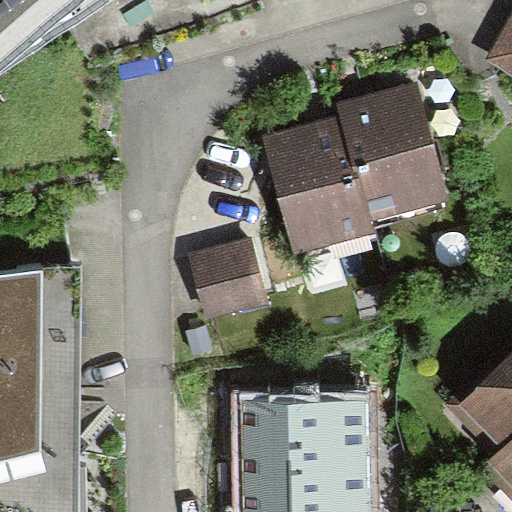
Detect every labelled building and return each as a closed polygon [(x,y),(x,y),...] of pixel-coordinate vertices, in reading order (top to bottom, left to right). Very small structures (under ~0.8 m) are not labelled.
[(0,0),(0,70),(102,0),(0,0)] [(511,0),(509,0),(484,51),(511,65),(511,0)] [(360,148),(374,204),(448,184),(418,74),(337,96),(340,106),(351,150),(360,148)] [(351,150),(340,106),(264,126),(295,241),(378,219),(374,204),(360,148),(351,150)] [(251,232),(189,249),(207,311),(268,294),(251,232)] [(81,246),(0,258),(0,511),(87,511),(87,453),(80,452),(81,246)] [(511,334),(445,398),(488,443),(511,421),(511,334)] [(511,421),(488,443),(487,447),(496,456),(487,466),(511,491),(511,421)]
